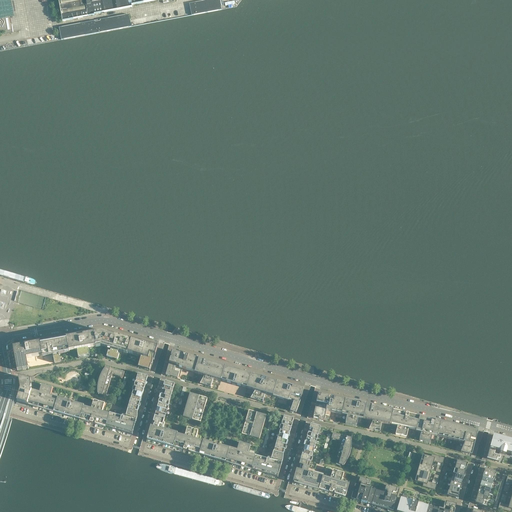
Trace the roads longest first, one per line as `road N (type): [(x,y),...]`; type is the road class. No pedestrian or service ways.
road 1 (residential): [(308,378),(276,487),(142,449),(174,339)]
road 2 (residential): [(162,336),(131,446),(0,408)]
road 3 (residential): [(352,511),(288,491),(321,382)]
road 4 (tertiary): [(481,423),(321,382)]
road 5 (tertiary): [(308,378),(174,339)]
